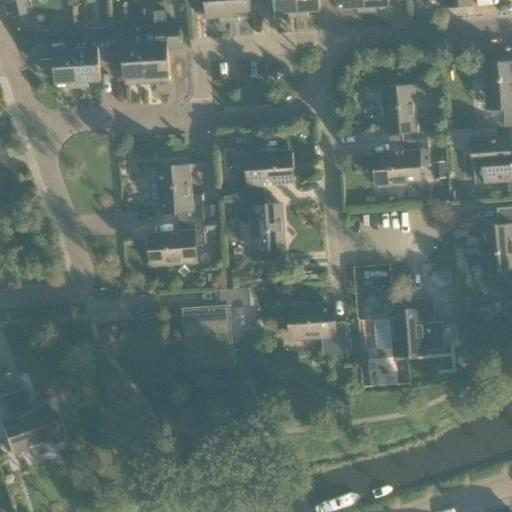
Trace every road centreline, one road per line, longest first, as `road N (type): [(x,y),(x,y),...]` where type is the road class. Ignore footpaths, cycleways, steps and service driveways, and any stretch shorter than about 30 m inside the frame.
road 1 (residential): [(421,236),(331,244),(326,125),(314,101)]
road 2 (residential): [(0,300),(77,287),(82,268),(44,137)]
road 3 (residential): [(211,119),(207,52),(344,43)]
road 4 (residential): [(44,137),(86,125),(211,119)]
road 5 (residential): [(344,43),(511,33)]
road 6 (residential): [(44,137),(0,18)]
